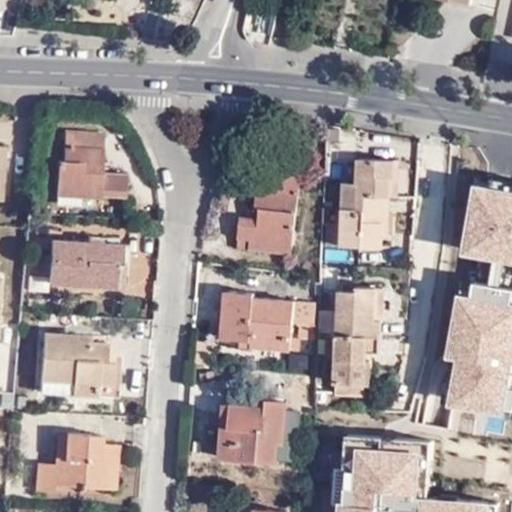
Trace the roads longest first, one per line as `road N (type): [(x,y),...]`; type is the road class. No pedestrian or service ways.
road 1 (residential): [(188,176),(163,511)]
road 2 (secondary): [(511,120),(231,80)]
road 3 (secondary): [(152,75),(0,69)]
